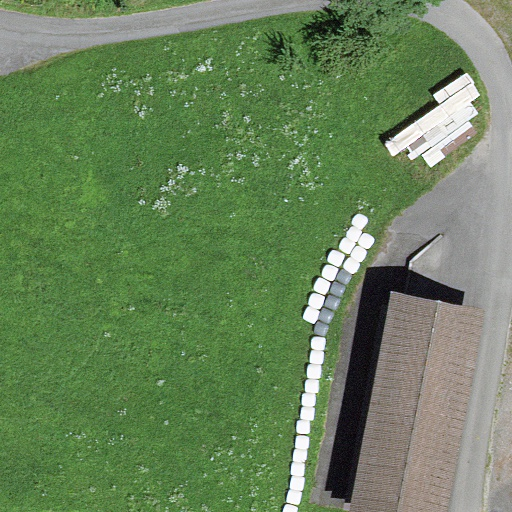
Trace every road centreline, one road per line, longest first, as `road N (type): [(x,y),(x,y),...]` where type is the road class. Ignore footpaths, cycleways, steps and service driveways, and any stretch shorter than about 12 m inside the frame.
road 1 (track): [(0,27),(89,33),(314,0)]
road 2 (track): [(511,201),(465,511)]
road 3 (track): [(409,0),(479,42),(511,115)]
